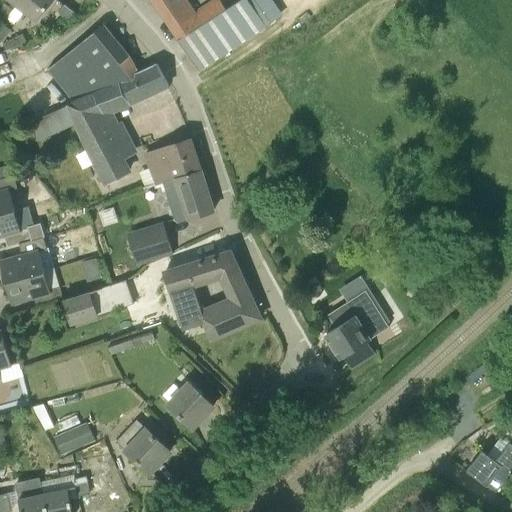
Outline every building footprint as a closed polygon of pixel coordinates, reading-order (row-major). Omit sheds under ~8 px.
[(36,20),(43,12),(52,0),(21,0),(17,5),(36,20)] [(238,0),(227,8),(221,0),(210,0),(196,9),(189,0),(155,0),(181,38),(178,40),(198,71),(247,39),(267,25),(250,0),(238,0)] [(6,3),(0,9),(0,27),(4,23),(14,9),(6,3)] [(70,20),(76,13),(65,4),(59,12),(70,20)] [(4,23),(0,27),(0,39),(1,40),(11,29),(4,23)] [(49,69),(53,74),(75,101),(96,91),(109,117),(115,114),(151,95),(169,85),(157,63),(138,73),(130,57),(131,56),(104,24),(49,69)] [(9,40),(12,48),(23,43),(19,35),(9,40)] [(77,123),(85,139),(120,123),(115,114),(109,117),(96,91),(75,101),(68,104),(77,123)] [(77,123),(68,104),(35,120),(29,123),(37,142),(77,123)] [(120,123),(85,139),(105,183),(132,170),(126,157),(138,151),(124,121),(120,123)] [(165,182),(201,170),(192,138),(146,152),(156,184),(164,181),(165,182)] [(180,221),(194,217),(214,211),(201,170),(165,182),(175,219),(180,221)] [(0,214),(15,210),(10,191),(18,188),(14,175),(0,178),(0,214)] [(28,226),(29,227),(21,230),(15,210),(0,214),(0,236),(4,235),(8,247),(19,244),(19,243),(40,238),(44,237),(40,223),(28,226)] [(150,262),(174,254),(164,221),(127,233),(138,266),(150,262)] [(56,234),(45,237),(48,248),(59,244),(56,234)] [(6,282),(45,271),(39,252),(47,249),(44,237),(40,238),(19,243),(19,244),(23,255),(1,261),(6,282)] [(384,256),(395,272),(418,256),(406,239),(393,249),(384,256)] [(184,332),(205,323),(213,340),(243,326),(261,318),(230,251),(162,272),(184,332)] [(64,300),(60,286),(55,268),(45,271),(6,282),(12,303),(34,297),(37,308),(64,300)] [(406,280),(416,294),(428,285),(419,271),(406,280)] [(124,280),(90,291),(98,315),(132,304),(124,280)] [(98,315),(90,291),(65,299),(72,323),(98,315)] [(338,327),(327,334),(341,357),(389,327),(366,291),(330,314),(338,327)] [(0,369),(12,366),(12,365),(2,329),(0,329),(0,378),(1,378),(0,373),(0,369)] [(112,353),(143,342),(155,338),(153,330),(140,334),(132,337),(132,336),(109,344),(112,353)] [(214,405),(202,394),(203,392),(190,381),(168,404),(193,428),(214,405)] [(0,405),(18,397),(13,386),(0,392),(0,405)] [(63,396),(51,399),(53,407),(65,404),(63,396)] [(95,440),(87,421),(53,436),(62,455),(95,440)] [(150,473),(171,451),(147,428),(126,449),(150,473)] [(497,491),(511,470),(511,444),(510,443),(496,461),(482,451),(467,470),(487,485),(488,484),(497,491)] [(47,511),(44,494),(40,477),(15,482),(21,511),(47,511)] [(86,477),(76,479),(79,495),(90,493),(86,477)] [(47,511),(73,511),(68,488),(44,494),(47,511)] [(11,509),(7,492),(0,493),(0,510),(0,511),(11,509)]
